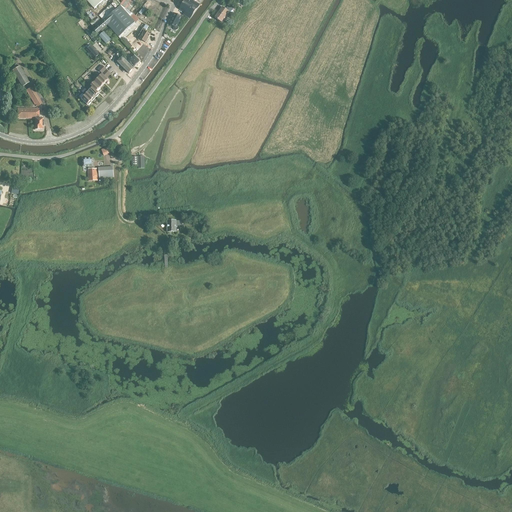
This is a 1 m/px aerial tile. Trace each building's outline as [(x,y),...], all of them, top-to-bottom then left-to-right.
[(104,0),(86,0),(94,9),(104,0)] [(116,5),(111,0),(106,0),(98,7),(105,15),(116,5)] [(193,5),(187,2),(185,5),(183,3),(180,9),(186,13),(185,15),(190,19),(196,10),(192,7),(193,5)] [(135,23),(120,6),(96,28),(101,33),(109,27),(119,38),(135,23)] [(219,13),(221,14),(225,17),(229,12),(222,7),(219,13)] [(180,17),(174,13),(168,25),(174,28),(180,17)] [(221,14),(219,13),(215,18),(222,23),(225,17),(221,14)] [(146,31),(143,29),(139,36),(141,37),(139,40),(145,43),(150,35),(145,32),(146,31)] [(104,33),(100,36),(107,45),(111,41),(104,33)] [(91,46),(87,50),(95,59),(99,55),(91,46)] [(110,56),(115,50),(113,47),(107,53),(110,56)] [(123,56),(123,57),(134,68),(135,67),(140,62),(134,56),(129,61),(123,56)] [(134,68),(123,57),(117,62),(129,74),(134,69),(133,69),(134,68)] [(11,72),(16,80),(21,89),(29,84),(30,83),(20,66),(11,72)] [(108,80),(107,79),(104,77),(102,74),(98,78),(104,84),(108,80)] [(95,82),(101,88),(104,84),(98,78),(95,82)] [(93,88),(97,92),(101,88),(95,82),(91,86),(93,88)] [(93,88),(91,86),(87,89),(96,98),(100,94),(97,92),(93,88)] [(83,93),(85,96),(92,102),(96,98),(87,89),(83,93)] [(34,90),(28,94),(35,105),(36,105),(41,102),(34,90)] [(88,106),(92,102),(85,96),(81,100),(88,106)] [(43,129),(43,119),(39,119),(39,109),(17,109),(17,119),(35,119),(35,130),(39,130),(39,129),(43,129)] [(101,150),(104,156),(111,153),(109,147),(101,150)] [(144,156),(132,157),(132,166),(138,166),(138,169),(144,169),(144,156)] [(89,169),(94,169),(94,167),(94,166),(93,159),(83,159),(82,159),(82,160),(83,160),(83,167),(84,167),(89,167),(89,169)] [(113,167),(99,168),(99,179),(114,178),(113,167)] [(97,169),(88,169),(89,181),(98,181),(97,169)] [(176,232),(176,227),(181,227),(181,221),(167,221),(167,232),(176,232)]
